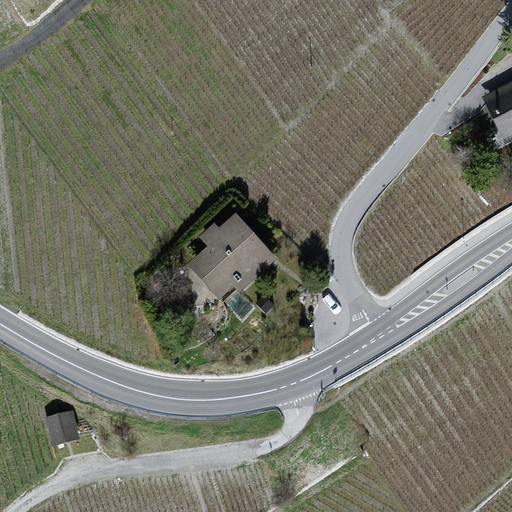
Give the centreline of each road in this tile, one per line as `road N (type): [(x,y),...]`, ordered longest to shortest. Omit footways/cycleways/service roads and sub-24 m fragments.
road 1 (secondary): [(378,337),(294,384),(198,400),(119,383),(0,324)]
road 2 (unclassified): [(378,337),(352,290),(342,233),(511,16)]
road 3 (track): [(294,384),(297,416),(271,445),(107,470),(14,511)]
road 4 (secondary): [(511,242),(378,337)]
